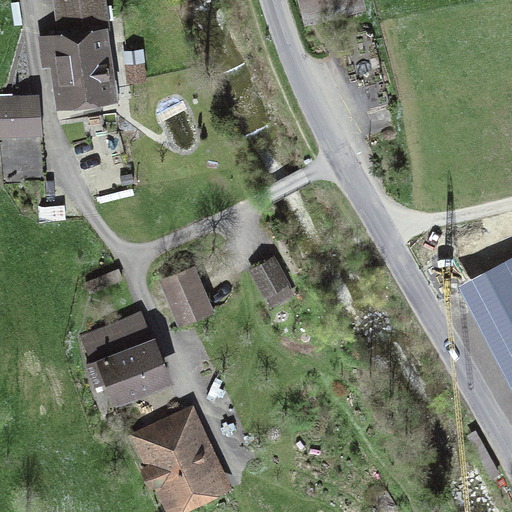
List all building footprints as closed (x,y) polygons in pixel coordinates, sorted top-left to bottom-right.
[(109,93),(96,0),(65,0),(69,31),(42,34),(45,64),(58,62),(63,99),(109,93)] [(308,0),(311,12),(352,3),(351,0),(308,0)] [(391,115),(371,32),(330,41),(372,120),(391,115)] [(0,145),(2,185),(40,182),(35,99),(0,100),(0,145)] [(511,258),(457,287),(511,389),(511,258)] [(290,295),(272,261),(256,269),(275,303),(290,295)] [(210,309),(192,268),(165,279),(183,321),(210,309)] [(119,394),(162,376),(140,326),(85,349),(94,367),(82,372),(101,418),(125,408),(119,394)] [(215,477),(186,417),(129,442),(141,468),(144,466),(152,482),(164,476),(174,496),(215,477)]
